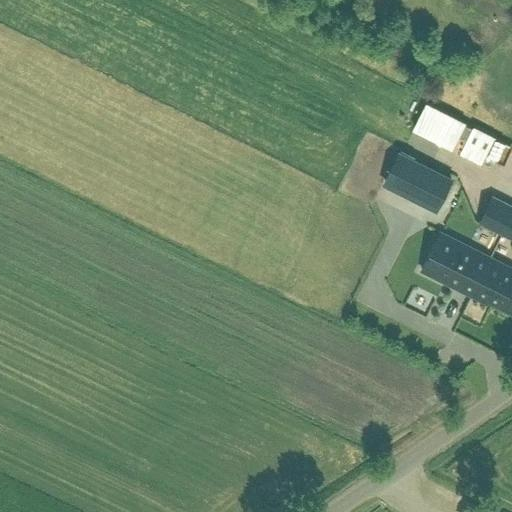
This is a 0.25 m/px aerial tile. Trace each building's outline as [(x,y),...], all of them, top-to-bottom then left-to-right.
[(511,91),(467,68),(452,96),(511,127),(511,91)] [(439,203),(451,178),(412,159),(400,183),(439,203)] [(511,205),(492,194),(479,219),(511,236),(511,205)] [(440,231),(422,268),(471,292),(489,256),(490,255),(440,231)] [(511,310),(511,270),(503,266),(504,264),(489,256),(471,292),(470,294),(486,301),(487,299),(511,310)]
